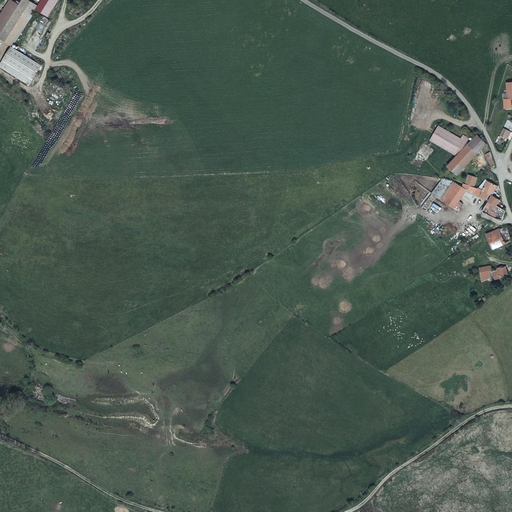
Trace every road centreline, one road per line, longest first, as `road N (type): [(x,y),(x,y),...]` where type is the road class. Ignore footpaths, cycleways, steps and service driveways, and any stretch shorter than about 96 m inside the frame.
road 1 (unclassified): [(302,0),(439,77),(469,107),(501,175),(511,178)]
road 2 (track): [(346,511),(482,410),(511,407)]
road 3 (track): [(0,436),(62,461),(119,499),(171,511)]
